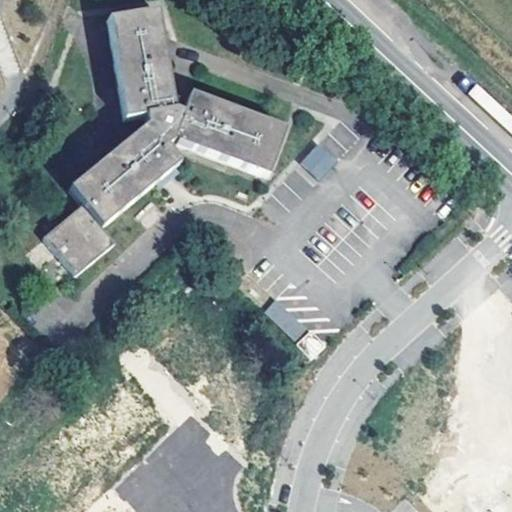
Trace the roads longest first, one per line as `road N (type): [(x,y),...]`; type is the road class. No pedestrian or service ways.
road 1 (residential): [(511,227),(349,385),(318,440),(303,498)]
road 2 (secondary): [(511,174),(323,0)]
